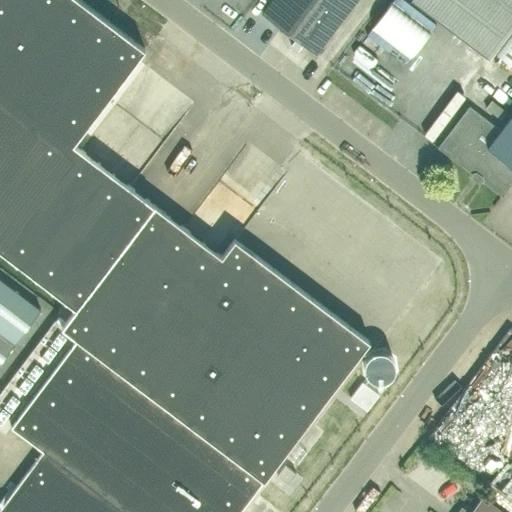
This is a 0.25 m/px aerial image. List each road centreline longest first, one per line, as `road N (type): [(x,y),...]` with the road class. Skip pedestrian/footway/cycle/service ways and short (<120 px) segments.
road 1 (unclassified): [(149,0),(511,266)]
road 2 (unclassified): [(327,511),(511,272)]
